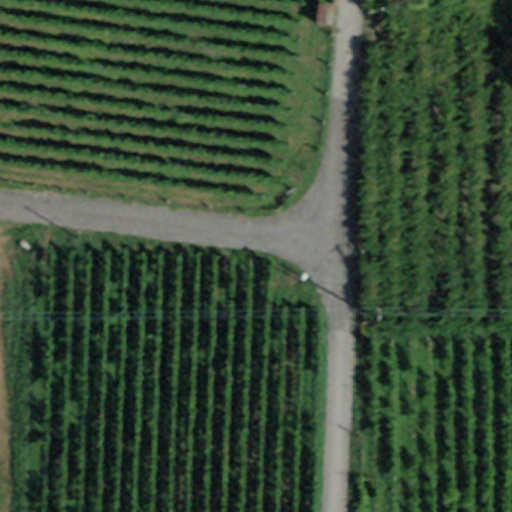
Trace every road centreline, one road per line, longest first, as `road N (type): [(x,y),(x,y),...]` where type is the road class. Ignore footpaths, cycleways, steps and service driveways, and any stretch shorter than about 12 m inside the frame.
road 1 (unclassified): [(0,193),(339,236)]
road 2 (residential): [(339,236),(332,511)]
road 3 (residential): [(357,0),(339,236)]
